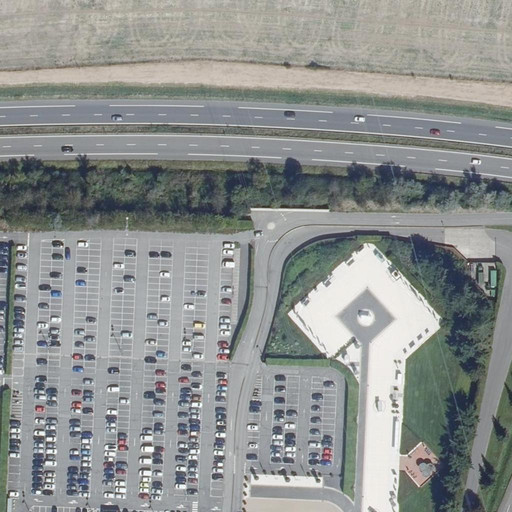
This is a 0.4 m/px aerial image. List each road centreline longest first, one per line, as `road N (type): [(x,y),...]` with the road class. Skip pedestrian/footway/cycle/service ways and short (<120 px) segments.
road 1 (trunk): [(511,140),(275,119),(0,118)]
road 2 (trunk): [(0,148),(274,149),(511,170)]
